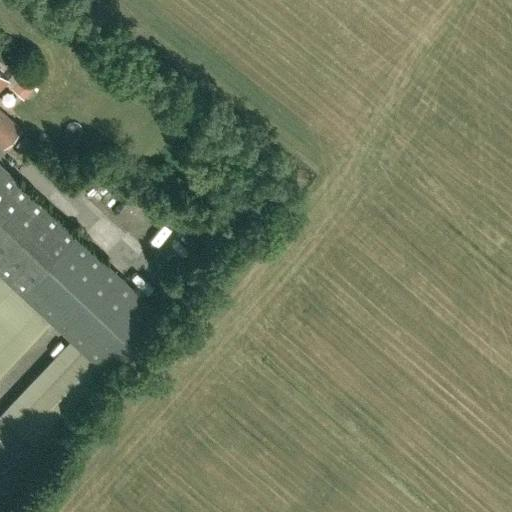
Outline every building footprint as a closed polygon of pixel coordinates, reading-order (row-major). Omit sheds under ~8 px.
[(0,141),(5,146),(22,127),(0,106),(0,86),(8,78),(0,71),(0,141)] [(16,87),(27,99),(41,85),(30,73),(16,87)] [(0,510),(44,464),(0,422),(0,374),(51,320),(112,377),(167,318),(0,163),(0,272),(3,275),(0,278),(0,510)] [(94,194),(122,211),(131,196),(103,179),(94,194)] [(67,205),(63,212),(81,224),(86,217),(67,205)] [(187,247),(197,234),(187,227),(191,222),(169,206),(156,224),(187,247)] [(122,257),(128,266),(159,244),(146,225),(126,238),(133,249),(122,257)] [(114,257),(121,249),(105,235),(98,243),(114,257)] [(168,281),(152,297),(169,313),(185,297),(168,281)]
